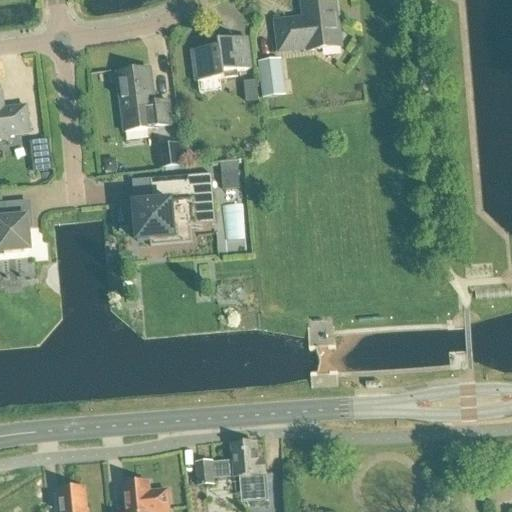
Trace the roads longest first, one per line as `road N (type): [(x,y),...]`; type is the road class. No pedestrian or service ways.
road 1 (tertiary): [(407,407),(0,438)]
road 2 (residential): [(39,200),(75,196),(63,44)]
road 3 (residential): [(63,44),(151,30),(210,0)]
